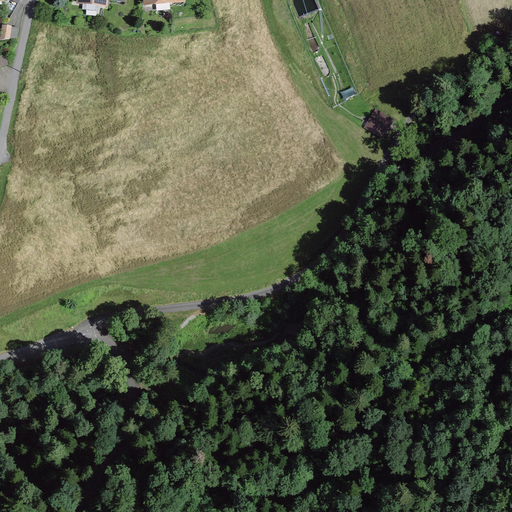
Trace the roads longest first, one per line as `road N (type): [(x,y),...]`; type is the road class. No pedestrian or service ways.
road 1 (residential): [(379,172),(426,97),(511,43)]
road 2 (unclassified): [(0,356),(89,335),(120,352),(134,384)]
road 3 (track): [(379,172),(406,167),(511,101)]
road 4 (unclassified): [(0,147),(32,0)]
road 5 (residential): [(134,384),(137,407),(77,511)]
